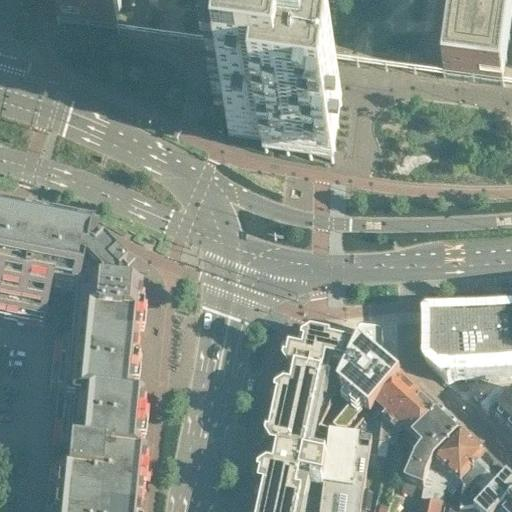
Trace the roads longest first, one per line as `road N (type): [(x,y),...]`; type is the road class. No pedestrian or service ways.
road 1 (tertiary): [(241,254),(203,182),(95,132),(0,102)]
road 2 (tertiary): [(196,511),(241,254)]
road 3 (tertiary): [(0,155),(241,254)]
road 4 (residential): [(511,460),(415,365),(408,269)]
road 5 (tertiary): [(241,254),(317,268),(408,269)]
